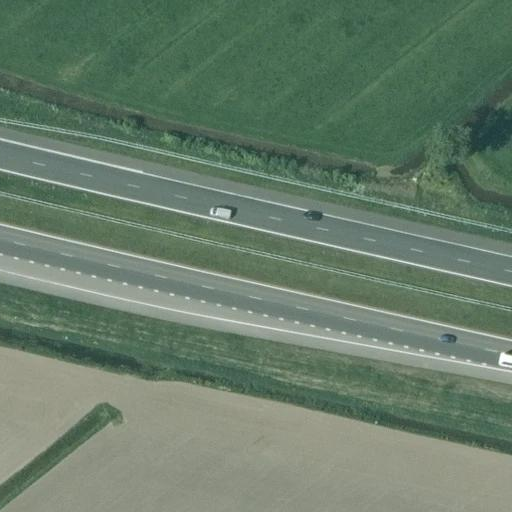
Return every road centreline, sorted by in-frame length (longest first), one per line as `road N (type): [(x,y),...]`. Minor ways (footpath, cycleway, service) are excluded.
road 1 (motorway): [(511,276),(0,155)]
road 2 (motorway): [(0,247),(511,363)]
